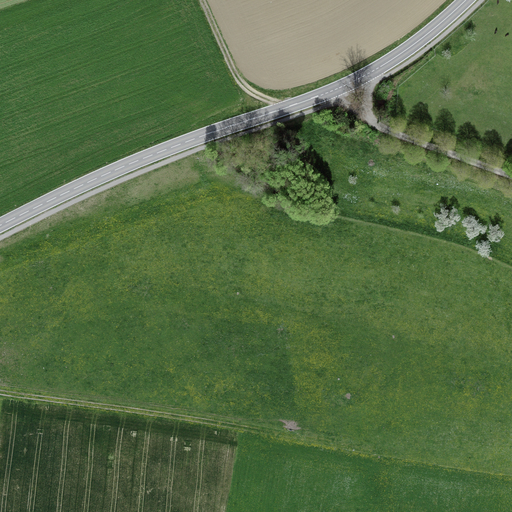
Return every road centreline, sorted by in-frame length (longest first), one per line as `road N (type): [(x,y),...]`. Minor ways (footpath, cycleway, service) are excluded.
road 1 (tertiary): [(465,0),(367,74),(156,152),(0,225)]
road 2 (track): [(200,0),(238,82),(291,105)]
